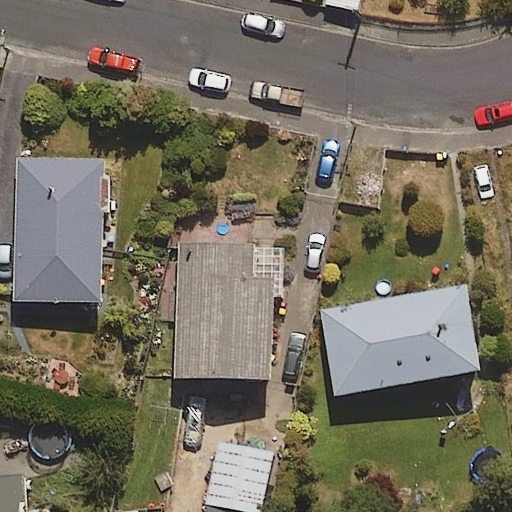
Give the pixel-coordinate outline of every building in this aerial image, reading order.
[(362,15),(364,0),(325,0),(324,7),(362,15)] [(103,305),(104,215),(111,215),(112,178),(105,178),(105,162),(18,161),(16,304),(103,305)] [(282,295),(283,249),(180,246),(177,381),(272,383),(274,295),(282,295)] [(481,374),(466,289),(324,314),(338,398),(481,374)] [(262,511),(272,454),(219,445),(207,511),(262,511)] [(0,511),(26,511),(26,479),(0,480),(0,511)]
